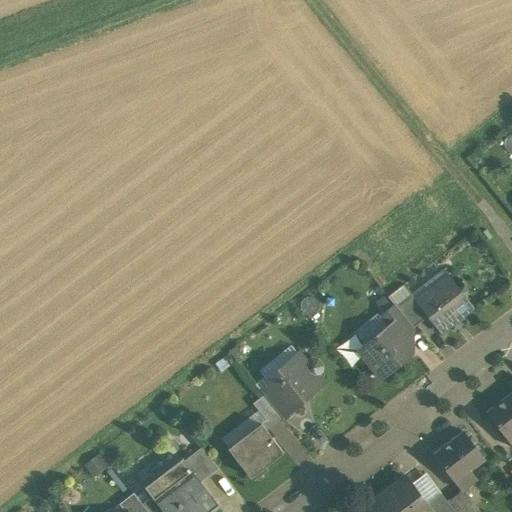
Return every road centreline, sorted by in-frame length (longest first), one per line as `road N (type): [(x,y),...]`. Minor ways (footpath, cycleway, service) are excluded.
road 1 (track): [(511,247),(309,0)]
road 2 (residential): [(511,331),(428,393),(400,436),(301,511)]
road 3 (track): [(0,64),(176,0)]
